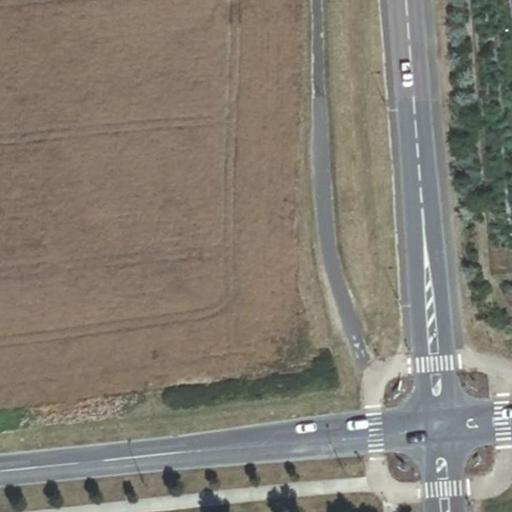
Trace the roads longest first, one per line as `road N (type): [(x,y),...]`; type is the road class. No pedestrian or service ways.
road 1 (secondary): [(0,471),(438,427)]
road 2 (residential): [(438,427),(407,0)]
